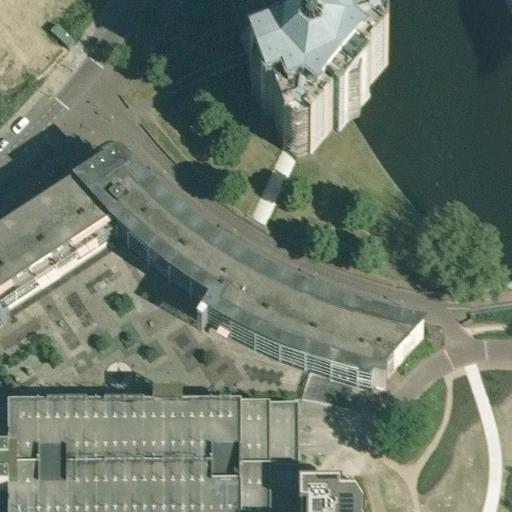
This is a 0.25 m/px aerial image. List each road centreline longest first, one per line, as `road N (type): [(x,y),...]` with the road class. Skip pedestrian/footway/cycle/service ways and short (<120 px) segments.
road 1 (residential): [(139,0),(82,79),(0,168)]
road 2 (residential): [(511,351),(450,356),(382,414)]
